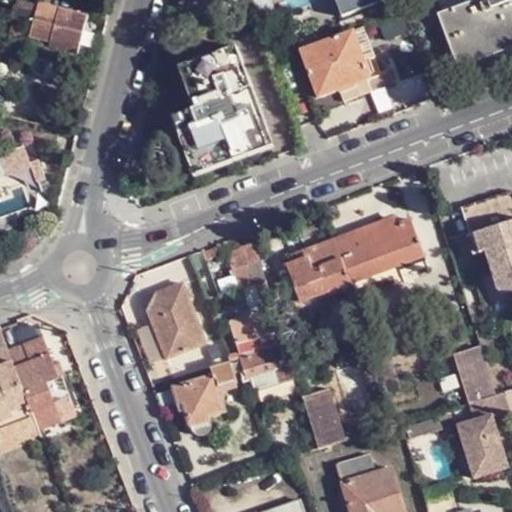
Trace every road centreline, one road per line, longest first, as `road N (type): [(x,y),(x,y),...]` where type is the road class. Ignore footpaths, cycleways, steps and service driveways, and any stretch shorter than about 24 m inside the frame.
road 1 (residential): [(511,104),(79,263)]
road 2 (residential): [(139,0),(84,202),(79,263)]
road 3 (residential): [(171,511),(79,263)]
